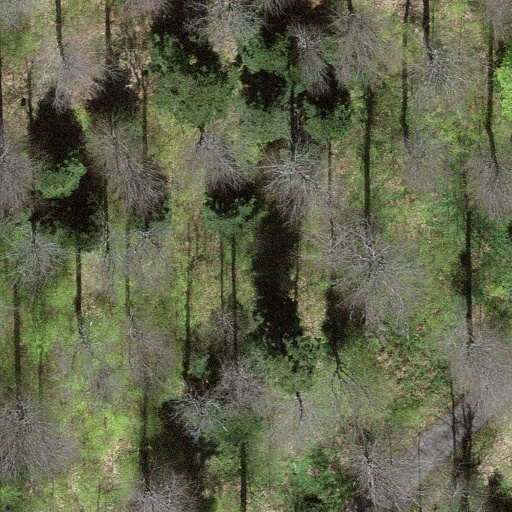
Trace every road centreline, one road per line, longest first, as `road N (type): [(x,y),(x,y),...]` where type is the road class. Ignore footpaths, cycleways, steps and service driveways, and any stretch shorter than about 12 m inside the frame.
road 1 (track): [(250,0),(0,92)]
road 2 (unclassified): [(511,385),(372,511)]
